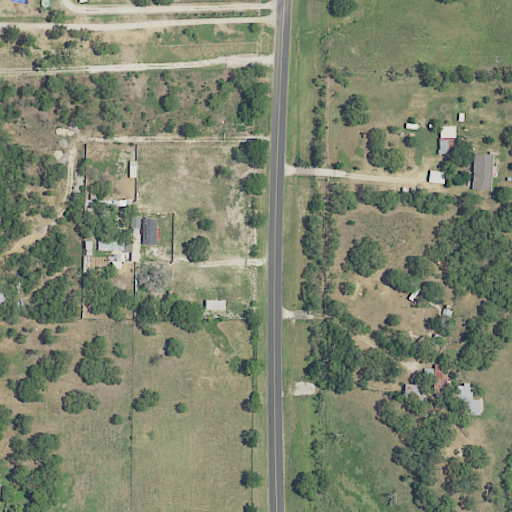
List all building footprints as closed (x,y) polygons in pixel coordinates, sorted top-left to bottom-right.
[(491,191),(492,155),(473,154),(472,190),(491,191)] [(445,172),(429,171),(428,183),(444,184),(445,172)] [(140,216),(132,216),(131,242),(98,240),(97,252),(112,252),(111,268),(122,269),(123,253),(130,254),(130,261),(139,262),(140,216)] [(156,219),(142,219),(142,244),(156,245),(156,219)] [(224,310),(224,301),(205,300),(205,310),(224,310)] [(471,385),(455,385),(455,402),(463,401),(463,415),(480,414),(480,400),(471,400),(471,385)]
